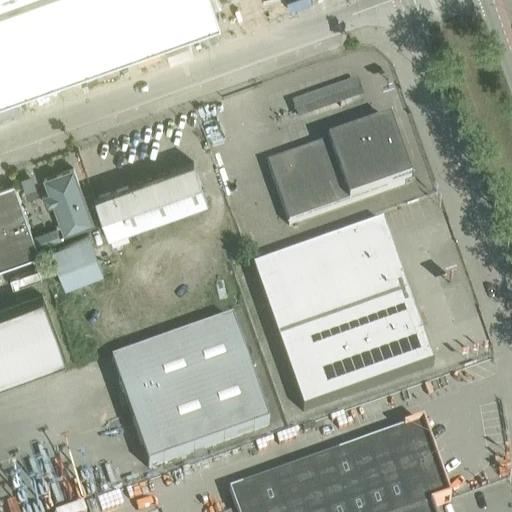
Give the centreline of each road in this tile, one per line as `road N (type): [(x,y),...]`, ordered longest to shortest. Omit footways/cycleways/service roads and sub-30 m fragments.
road 1 (unclassified): [(404,0),(0,142)]
road 2 (tertiary): [(405,0),(511,300)]
